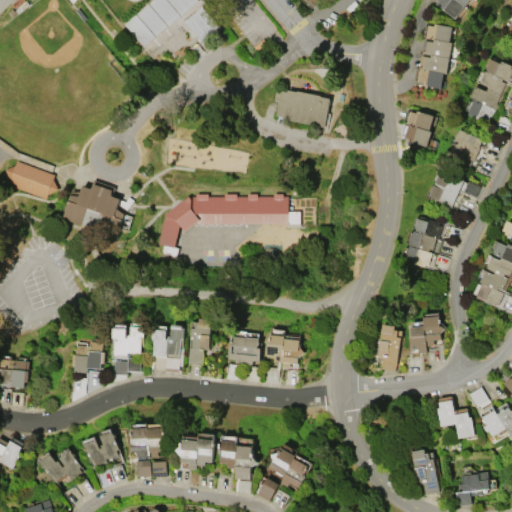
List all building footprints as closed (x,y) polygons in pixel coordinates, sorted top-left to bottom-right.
[(167,24),(149,3),(152,0),(165,0),(178,15),(167,24)] [(197,0),(180,14),(168,0),(197,0)] [(299,0),(307,9),(318,0),(317,0),(299,0)] [(437,1),(437,0),(468,0),(455,18),(443,9),(445,7),(437,1)] [(155,34),(137,13),(147,4),(165,26),(155,34)] [(184,21),(201,7),(221,30),(204,45),(184,21)] [(143,45),(124,23),(135,15),(153,37),(143,45)] [(441,88),(427,86),(427,84),(419,82),(422,66),(421,66),(428,25),(438,27),(439,24),(453,26),(450,42),(452,42),(447,73),(444,73),(441,88)] [(502,61),(511,66),(511,68),(511,74),(497,104),(499,105),(496,110),(495,110),(489,123),(468,112),(475,99),(471,97),(477,86),(487,91),(489,86),(481,82),(492,59),(501,63),(502,61)] [(330,98),(324,127),(283,118),(283,117),(276,116),(281,90),(288,92),(289,89),(298,91),(299,90),(321,95),(320,96),(330,98)] [(432,131),(427,147),(414,143),(415,139),(405,136),(409,125),(407,124),(411,111),(420,114),(421,112),(434,116),(430,130),(432,131)] [(448,159),(461,129),(483,139),(470,169),(448,159)] [(18,160),(56,175),(54,180),(58,190),(49,193),(46,199),(8,185),(11,177),(6,170),(16,166),(18,160)] [(463,180),(451,208),(429,198),(441,170),(463,180)] [(125,213),(117,237),(63,218),(71,194),(79,197),(83,185),(92,188),(94,183),(113,190),(111,195),(121,198),(116,210),(125,213)] [(167,216),(191,198),(199,198),(199,196),(210,195),(210,199),(227,199),(227,195),(239,195),(239,198),(251,198),(251,196),(259,195),(259,199),(276,198),(276,196),(284,196),(285,199),(289,199),(289,224),(199,224),(187,234),(181,228),(177,247),(161,244),(167,216)] [(443,226),(439,238),(437,237),(432,252),(433,253),(429,265),(427,265),(426,267),(415,263),(416,261),(406,258),(410,246),(409,245),(418,218),(429,221),(430,219),(440,222),(440,225),(443,226)] [(511,236),(506,234),(507,231),(503,230),(508,220),(511,221),(511,236)] [(504,293),(498,304),(496,303),(495,306),(484,301),(485,300),(477,296),(483,283),(480,282),(492,256),(501,260),(502,257),(492,253),(497,241),(507,245),(508,243),(511,245),(511,269),(503,290),(498,288),(498,290),(504,293)] [(423,317),(439,315),(442,339),(433,340),(434,345),(426,346),(427,352),(418,353),(417,349),(410,350),(408,336),(412,336),(410,327),(424,325),(423,317)] [(201,317),(214,319),(209,365),(189,363),(191,349),(193,349),(194,340),(192,340),(193,328),(196,329),(197,322),(201,322),(201,317)] [(378,358),(383,324),(395,326),(395,330),(402,331),(396,371),(382,369),(384,359),(378,358)] [(188,331),(186,350),(182,350),(181,359),(156,357),(156,349),(154,349),(156,333),(168,334),(167,342),(170,342),(171,340),(173,340),(174,326),(185,327),(184,331),(188,331)] [(144,330),(142,354),(129,354),(129,357),(116,356),(117,340),(114,340),(115,329),(128,330),(128,340),(130,340),(130,338),(133,338),(134,329),(144,330)] [(261,347),(260,361),(253,361),(253,365),(231,363),(234,330),(260,333),(259,347),(261,347)] [(300,339),(298,363),(291,362),(291,368),(283,367),(283,362),(274,362),(275,357),(268,357),(269,344),(271,344),(272,334),(285,335),(285,338),(300,339)] [(77,345),(90,346),(90,341),(104,342),(102,368),(89,367),(88,372),(76,371),(76,366),(73,366),(74,354),(76,354),(77,345)] [(30,370),(28,382),(26,382),(25,387),(0,384),(0,367),(1,368),(2,358),(27,362),(26,370),(30,370)] [(511,373),(501,382),(511,396),(511,373)] [(481,386),(489,399),(477,407),(469,394),(481,386)] [(471,417),(474,435),(459,438),(456,423),(441,425),(438,408),(440,408),(439,402),(452,400),(455,414),(468,412),(468,417),(471,417)] [(511,410),(511,432),(510,434),(506,428),(492,436),(488,429),(490,428),(483,416),(495,409),(497,413),(508,407),(511,411),(511,410)] [(169,451),(151,453),(151,451),(134,453),(132,438),(134,438),(133,428),(149,427),(149,428),(167,427),(169,451)] [(113,433),(120,456),(107,461),(108,463),(95,468),(93,463),(90,464),(84,446),(97,442),(100,451),(102,450),(101,447),(104,446),(101,438),(113,433)] [(197,469),(189,468),(190,463),(183,462),(184,456),(178,450),(184,445),(184,438),(201,440),(201,438),(217,439),(214,462),(207,461),(207,465),(198,464),(197,469)] [(0,440),(9,446),(12,440),(23,446),(19,454),(21,455),(12,471),(0,463),(0,440)] [(252,480),(236,478),(237,469),(229,468),(229,464),(221,463),(224,440),(239,442),(239,445),(255,446),(254,457),(259,461),(253,467),(252,480)] [(297,487),(282,477),(283,476),(268,467),(281,447),(295,456),(294,458),(308,466),(303,474),(305,475),(297,487)] [(434,458),(440,492),(426,494),(424,484),(419,485),(413,451),(425,449),(426,454),(429,453),(430,459),(434,458)] [(51,480),(41,464),(52,457),(57,465),(59,463),(63,470),(66,468),(61,460),(71,453),(82,469),(79,470),(82,474),(71,481),(67,476),(57,483),(53,479),(51,480)] [(153,479),(139,479),(138,463),(152,462),(153,479)] [(154,464),(167,463),(168,479),(155,480),(154,464)] [(473,504),(456,506),(455,491),(458,491),(457,483),(462,483),(461,476),(479,475),(479,473),(488,472),(490,494),(472,495),(473,504)] [(279,484),(269,500),(258,493),(268,477),(279,484)] [(236,490),(250,492),(251,481),(238,479),(236,490)] [(50,501),(53,511),(25,511),(25,510),(31,508),(50,501)]
